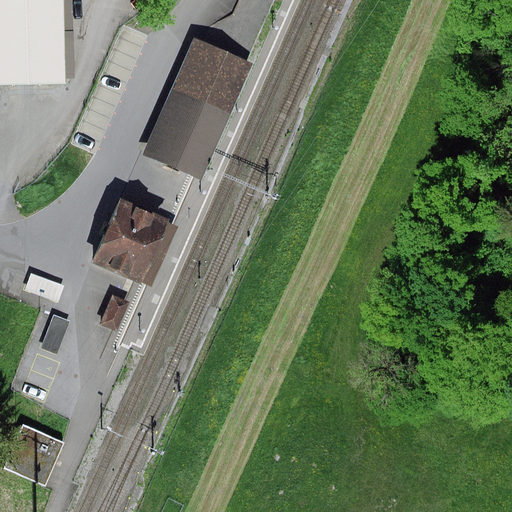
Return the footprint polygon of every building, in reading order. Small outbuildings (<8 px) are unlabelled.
[(0,0),(0,86),(67,85),(64,0),(0,0)] [(253,65),(194,39),(143,155),(202,181),(253,65)] [(120,201),(93,263),(152,289),(180,227),(120,201)] [(100,326),(117,333),(130,303),(113,295),(100,326)] [(54,316),(41,350),(58,356),(71,322),(54,316)] [(17,424),(0,463),(0,468),(46,488),(65,444),(17,424)]
